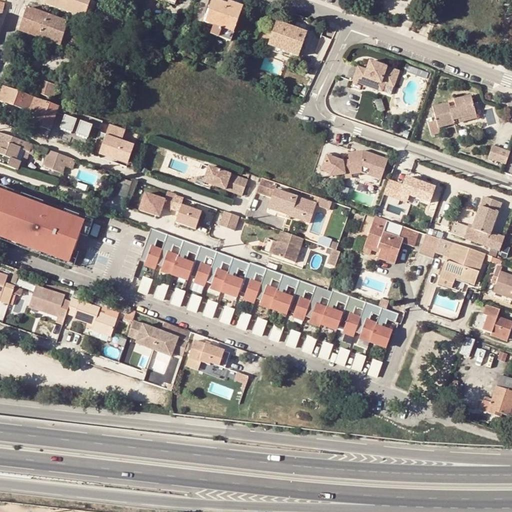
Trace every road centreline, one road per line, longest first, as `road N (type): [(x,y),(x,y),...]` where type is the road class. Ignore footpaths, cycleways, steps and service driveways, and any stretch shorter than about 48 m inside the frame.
road 1 (trunk): [(511,462),(0,408)]
road 2 (trunk): [(0,455),(416,499),(511,499)]
road 3 (trunk): [(511,474),(303,465),(0,431)]
road 4 (residential): [(410,326),(387,391),(0,249)]
road 5 (trunk): [(0,482),(155,500),(401,511)]
road 6 (residential): [(349,23),(312,104),(318,115),(511,184)]
road 7 (residential): [(246,213),(0,127)]
road 8 (tertiary): [(349,23),(511,80)]
